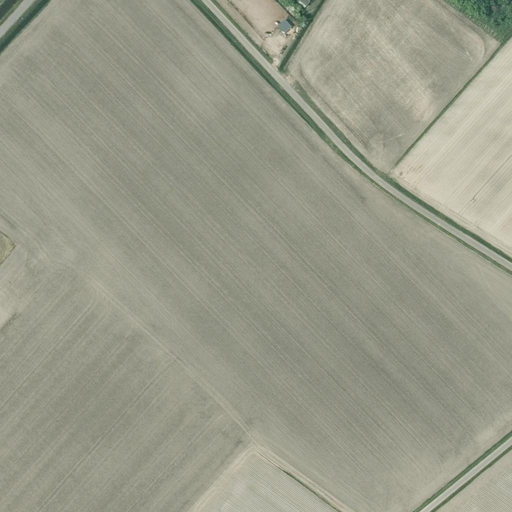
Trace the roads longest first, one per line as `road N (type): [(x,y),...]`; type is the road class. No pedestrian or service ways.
road 1 (unclassified): [(511,267),(366,170),(204,0)]
road 2 (track): [(193,511),(258,450),(348,511)]
